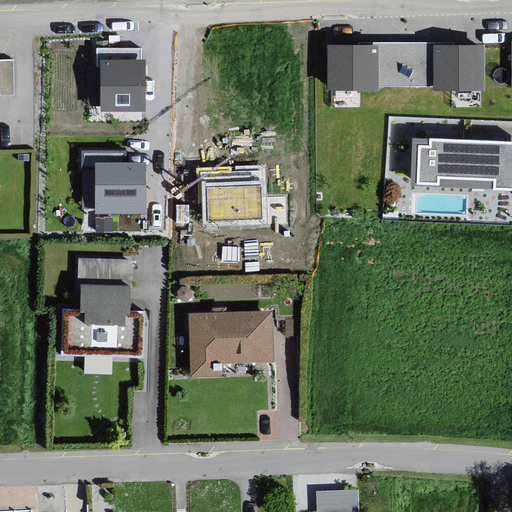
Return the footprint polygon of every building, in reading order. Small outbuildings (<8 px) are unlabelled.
[(404,43),(330,43),(329,86),(404,87),(404,43)] [(482,44),(408,44),(408,88),(482,88),(482,44)] [(141,48),(95,47),(95,68),(101,68),(100,108),(144,108),(144,60),(141,60),(141,48)] [(12,58),(0,58),(0,93),(13,93),(12,58)] [(511,140),(412,137),(410,184),(511,187),(511,140)] [(126,150),(79,151),(79,214),(146,213),(145,163),(126,163),(126,150)] [(78,317),(63,316),(62,363),(85,364),(85,380),(113,381),(113,364),(144,365),(145,318),(131,317),(132,266),(79,265),(78,317)] [(270,311),(189,313),(190,376),(224,375),(224,360),(271,359),(270,311)] [(358,511),(357,487),(316,489),(317,511),(358,511)]
